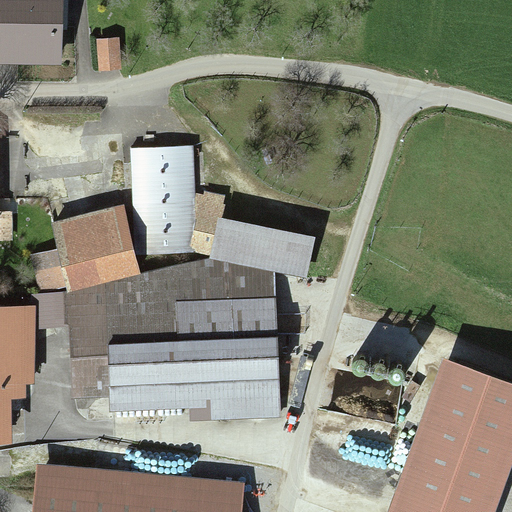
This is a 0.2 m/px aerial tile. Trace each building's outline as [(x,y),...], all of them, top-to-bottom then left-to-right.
[(0,0),(0,64),(53,66),(55,0),(0,0)] [(118,42),(93,42),(93,71),(118,71),(118,42)] [(186,150),(130,150),(130,247),(186,247),(186,150)] [(104,283),(135,276),(119,208),(49,224),(56,254),(65,292),(104,283)] [(309,240),(216,219),(206,260),(300,281),(309,240)] [(65,292),(56,254),(28,260),(36,298),(46,296),(65,292)] [(106,396),(106,408),(276,406),(274,280),(206,260),(135,276),(104,283),(105,317),(106,367),(82,368),(82,376),(71,376),(71,397),(106,396)] [(65,292),(46,296),(53,329),(105,317),(104,283),(65,292)] [(0,308),(0,439),(3,440),(3,397),(20,398),(20,381),(35,381),(35,309),(0,308)] [(511,377),(451,356),(397,511),(503,511),(511,487),(511,377)] [(248,511),(251,487),(41,466),(35,511),(248,511)]
